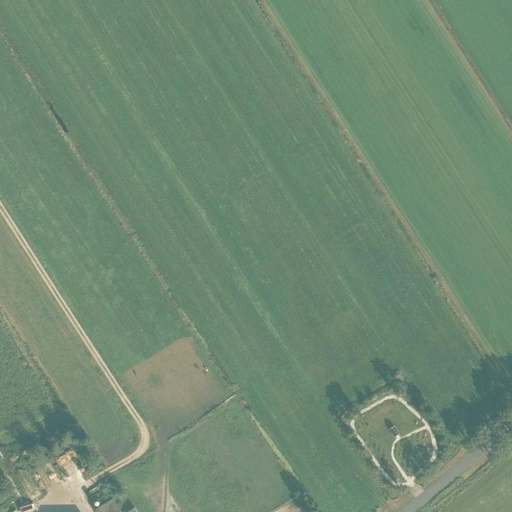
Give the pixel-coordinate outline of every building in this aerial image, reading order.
[(394,427),(390,430),(394,438),(399,435),(394,427)] [(53,456),(58,466),(76,456),(71,447),(53,456)] [(50,463),(36,467),(39,478),(53,474),(50,463)] [(84,467),(81,469),(77,463),(70,467),(74,473),(77,472),(82,479),(89,475),(84,467)] [(50,490),(44,501),(50,504),(56,493),(50,490)] [(121,511),(113,499),(104,505),(94,511),(121,511)]
